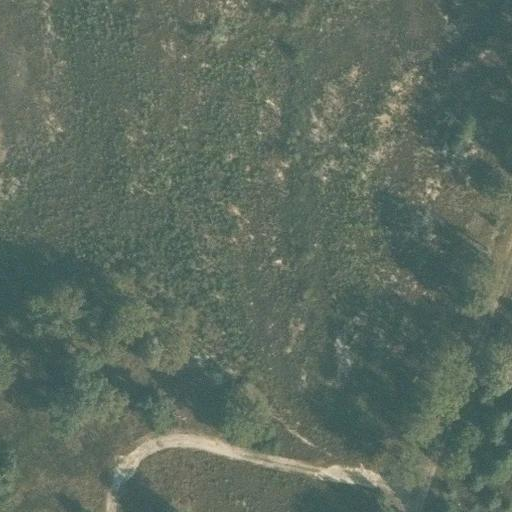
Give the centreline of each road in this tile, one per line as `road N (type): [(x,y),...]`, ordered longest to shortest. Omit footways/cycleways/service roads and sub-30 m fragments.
road 1 (track): [(111,511),(126,453),(169,435),(421,488)]
road 2 (track): [(421,488),(511,243)]
